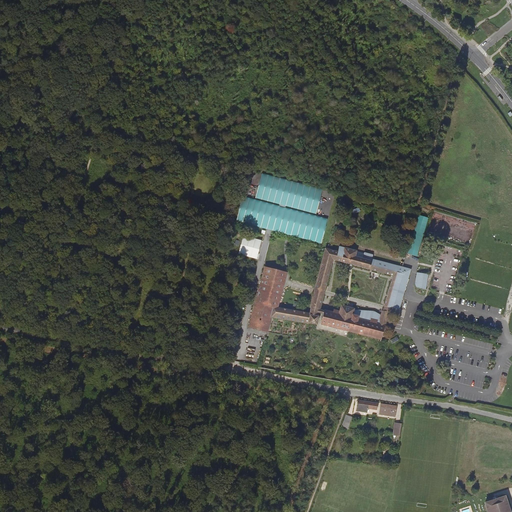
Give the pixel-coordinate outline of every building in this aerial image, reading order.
[(418,256),(428,217),(418,215),(408,253),(418,256)] [(244,235),(238,253),(257,259),(262,240),(244,235)] [(384,306),(391,308),(399,309),(401,304),(411,269),(405,268),(372,259),(373,254),(364,252),(363,253),(356,251),(357,251),(339,246),(338,251),(325,248),(315,288),(325,291),(333,260),(346,264),(392,276),(391,280),(384,306)] [(305,312),(278,308),(274,307),(276,302),(274,301),(282,271),(265,267),(258,292),(249,327),(267,332),(271,318),(317,325),(319,315),(319,313),(320,309),(324,295),(313,292),(309,307),(311,307),(310,312),(305,312)] [(288,273),(282,271),(274,301),(276,302),(274,307),(278,308),(288,273)] [(417,287),(426,289),(428,274),(417,272),(415,283),(417,287)] [(390,312),(382,311),(381,311),(380,314),(374,311),(355,309),(341,305),(339,311),(334,310),(333,312),(324,310),(323,314),(320,324),(349,331),(381,340),(384,330),(385,325),(390,312)] [(357,400),(355,411),(367,413),(367,409),(377,410),(377,403),(357,400)] [(380,404),(379,415),(395,417),(396,406),(380,404)] [(345,415),(341,427),(348,429),(352,417),(345,415)] [(399,437),(401,424),(394,423),(392,436),(397,436),(399,437)] [(510,511),(505,497),(485,503),(487,511),(510,511)]
